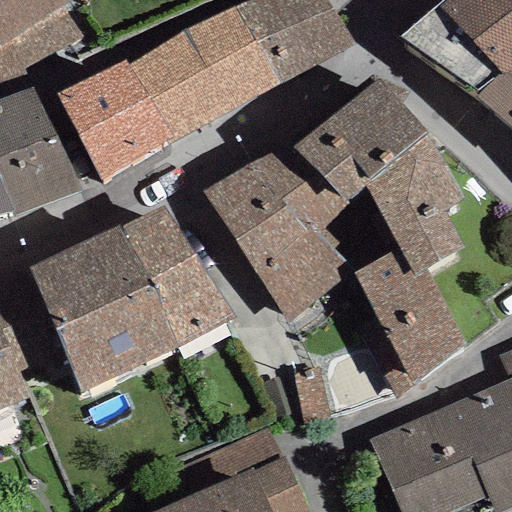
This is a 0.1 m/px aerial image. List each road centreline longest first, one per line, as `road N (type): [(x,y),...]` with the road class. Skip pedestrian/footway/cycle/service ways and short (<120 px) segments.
road 1 (residential): [(381,48),(107,199),(0,239)]
road 2 (residential): [(511,172),(381,48)]
